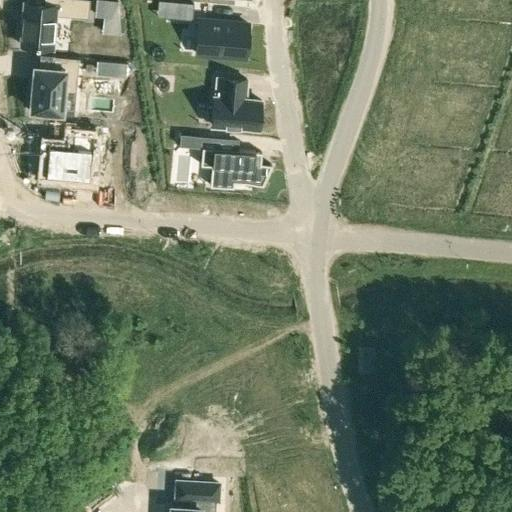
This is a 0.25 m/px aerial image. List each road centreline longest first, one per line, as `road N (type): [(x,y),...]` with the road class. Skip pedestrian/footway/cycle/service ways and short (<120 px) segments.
road 1 (residential): [(306,233),(3,206),(0,184)]
road 2 (residential): [(306,233),(343,472),(361,511)]
road 3 (residential): [(306,233),(380,25),(380,0)]
road 4 (residential): [(270,0),(306,233)]
road 5 (residential): [(511,248),(306,233)]
